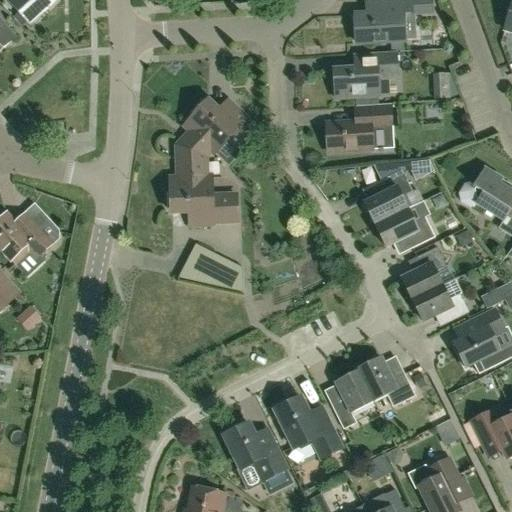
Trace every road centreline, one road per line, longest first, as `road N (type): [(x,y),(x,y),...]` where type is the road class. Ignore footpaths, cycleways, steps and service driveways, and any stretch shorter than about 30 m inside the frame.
road 1 (residential): [(141,511),(157,436),(200,400),(389,311)]
road 2 (tertiary): [(48,511),(113,184)]
road 3 (residential): [(389,311),(288,158),(276,104),(276,29)]
road 4 (residential): [(121,40),(276,29)]
road 5 (tertiary): [(113,184),(121,40)]
road 6 (residential): [(511,134),(462,0)]
